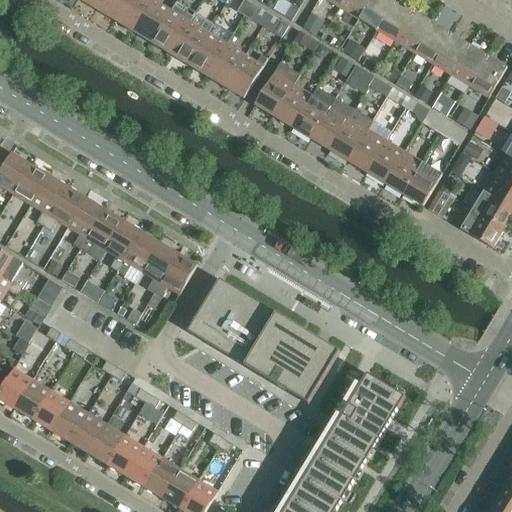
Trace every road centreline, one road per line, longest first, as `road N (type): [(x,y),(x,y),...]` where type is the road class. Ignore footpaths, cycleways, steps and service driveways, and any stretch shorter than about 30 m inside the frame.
road 1 (residential): [(511,272),(435,228),(417,227),(34,0)]
road 2 (residential): [(486,380),(234,231)]
road 3 (residential): [(234,231),(0,88)]
road 4 (residential): [(157,357),(290,437),(249,511)]
road 5 (residential): [(145,511),(0,424)]
road 6 (tertiary): [(407,511),(486,380)]
road 7 (residential): [(234,231),(157,357)]
road 8 (residential): [(52,316),(147,372),(157,357)]
